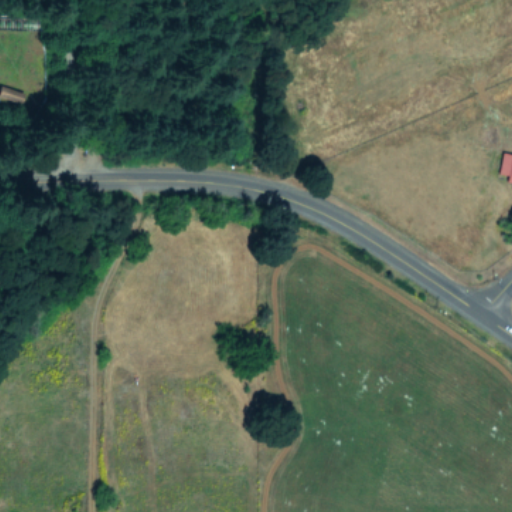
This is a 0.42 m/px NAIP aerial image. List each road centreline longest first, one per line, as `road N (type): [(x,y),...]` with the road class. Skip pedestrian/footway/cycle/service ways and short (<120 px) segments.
road 1 (tertiary): [(0,181),(165,178),(293,200),(511,333)]
road 2 (residential): [(66,0),(66,179)]
